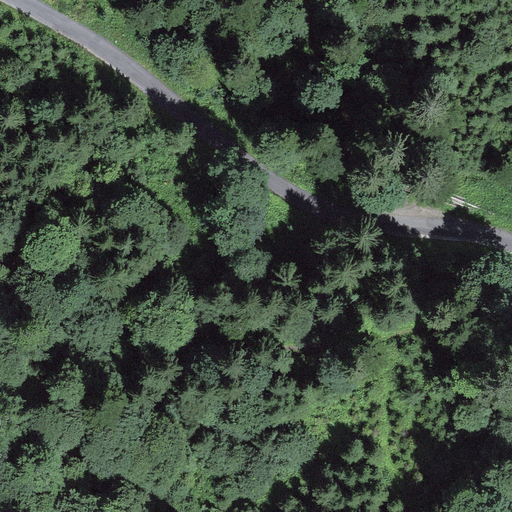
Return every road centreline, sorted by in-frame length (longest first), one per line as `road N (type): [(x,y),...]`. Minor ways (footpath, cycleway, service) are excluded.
road 1 (unclassified): [(19,0),(106,53),(296,199),(347,217),(511,245)]
road 2 (track): [(0,252),(31,255),(226,338),(364,342),(511,310)]
